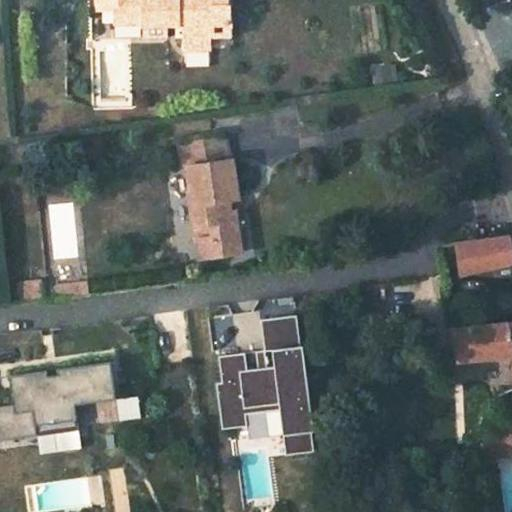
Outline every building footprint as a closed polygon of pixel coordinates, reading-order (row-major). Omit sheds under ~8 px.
[(95,0),(97,8),(118,8),(118,18),(143,17),(143,24),(176,23),(177,36),(184,36),(184,48),(210,49),(210,35),(229,35),(229,23),(231,23),(231,16),(229,16),(229,5),(226,5),(225,0),(95,0)] [(179,163),(229,157),(226,134),(176,141),(179,163)] [(201,257),(236,252),(228,197),(234,196),(229,157),(179,163),(185,205),(188,224),(203,222),(205,235),(198,237),(201,257)] [(198,237),(205,235),(203,222),(188,224),(190,238),(198,237)] [(511,247),(509,236),(455,244),(460,273),(511,262),(511,247)] [(65,297),(97,292),(94,272),(62,276),(65,297)] [(464,305),(491,301),(488,279),(461,282),(464,305)] [(293,308),(212,314),(215,352),(213,352),(219,429),(240,427),(241,441),(269,439),(270,455),(304,452),(293,308)] [(510,353),(511,362),(511,320),(452,329),(457,361),(510,353)] [(11,387),(12,394),(31,392),(35,419),(76,413),(74,398),(115,392),(108,343),(55,351),(56,355),(45,357),(45,353),(7,358),(11,387)] [(0,388),(0,431),(36,426),(35,419),(31,392),(12,394),(11,387),(0,388)]
